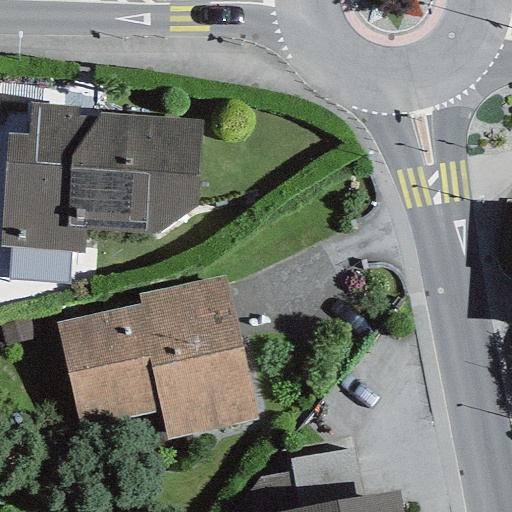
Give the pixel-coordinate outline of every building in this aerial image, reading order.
[(79,108),(27,104),(25,135),(4,134),(0,220),(0,248),(9,248),(70,253),(82,253),(84,230),(157,235),(195,208),(201,120),(78,113),(79,108)] [(70,253),(9,248),(6,280),(67,285),(70,253)] [(139,305),(56,323),(79,428),(160,410),(167,442),(256,422),(224,274),(136,293),(139,305)] [(29,317),(0,323),(0,338),(2,348),(34,340),(29,317)] [(275,511),(276,511),(361,497),(351,446),(289,458),(292,471),(229,483),(234,511),(275,511)] [(361,497),(276,511),(275,511),(401,511),(397,489),(361,497)]
